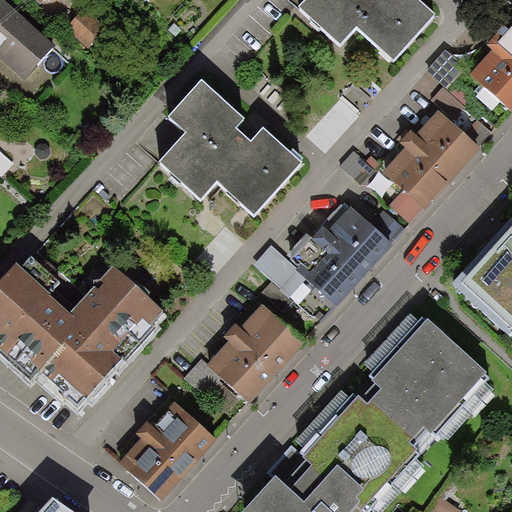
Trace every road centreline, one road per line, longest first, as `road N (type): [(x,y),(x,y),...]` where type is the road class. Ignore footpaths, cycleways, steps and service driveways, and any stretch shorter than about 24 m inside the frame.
road 1 (residential): [(511,160),(180,511)]
road 2 (residential): [(0,424),(119,511)]
